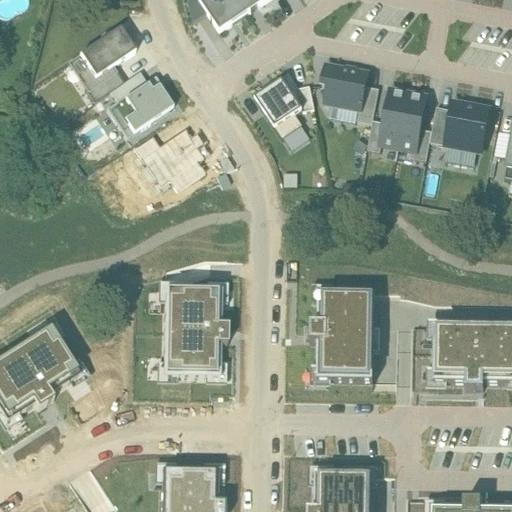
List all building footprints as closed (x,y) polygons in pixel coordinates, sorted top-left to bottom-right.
[(186,0),(194,27),(209,18),(220,36),(252,15),(241,0),(186,0)] [(241,0),(252,15),(274,0),(241,0)] [(135,56),(119,33),(67,68),(86,95),(91,92),(93,94),(117,77),(113,71),(135,56)] [(365,91),(367,78),(326,70),(322,91),(329,92),(326,108),(360,115),(358,126),(372,129),(373,125),(379,94),(365,91)] [(124,87),(117,77),(93,94),(91,92),(86,95),(94,107),(109,97),(124,87)] [(139,77),(124,87),(109,97),(116,107),(125,101),(126,103),(147,89),(139,77)] [(297,92),(288,78),(255,103),(282,144),(303,129),(296,120),(303,115),(314,113),(310,90),(297,92)] [(151,95),(147,89),(126,103),(125,101),(116,107),(106,114),(126,144),(173,113),(158,91),(151,95)] [(383,126),(373,125),(372,129),(367,154),(380,156),(381,152),(398,156),(409,95),(390,92),(383,126)] [(429,99),(409,95),(398,156),(414,159),(413,162),(426,165),(430,146),(432,136),(422,134),(429,99)] [(450,113),(437,111),(432,136),(430,146),(443,149),(442,152),(482,160),(492,111),(452,103),(450,113)] [(159,151),(139,164),(159,193),(170,186),(199,167),(206,162),(186,133),(159,151)] [(511,135),(511,139),(499,136),(494,159),(508,162),(506,171),(511,171),(511,135)] [(139,164),(159,151),(153,141),(133,154),(139,164)] [(199,167),(170,186),(177,197),(206,177),(199,167)] [(220,295),(165,294),(163,381),(219,382),(219,350),(227,350),(227,332),(219,331),(220,295)] [(316,348),(315,384),(371,385),(373,300),(317,299),(316,330),(311,330),(311,348),(316,348)] [(511,332),(436,331),(435,383),(466,383),(466,394),(482,394),(482,384),(511,384),(511,332)] [(52,333),(0,365),(0,416),(6,427),(34,409),(38,415),(53,405),(49,399),(81,380),(52,333)] [(309,471),(309,492),(314,492),(314,511),(369,511),(370,489),(378,489),(378,473),(356,473),(356,479),(329,478),(329,472),(309,471)] [(217,476),(161,476),(160,511),(223,511),(223,509),(216,509),(217,476)]
